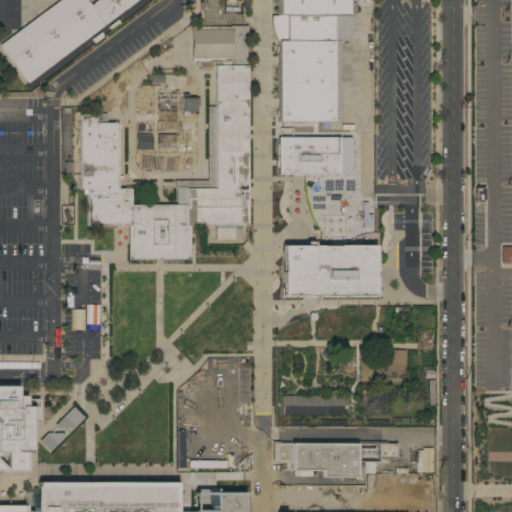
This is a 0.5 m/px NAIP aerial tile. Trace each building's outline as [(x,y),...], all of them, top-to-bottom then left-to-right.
[(0,45),(59,0),(86,0),(90,5),(96,0),(139,0),(28,83),(0,45)] [(278,42),(276,39),(274,33),(272,25),(272,16),(278,16),(278,0),(347,0),(347,16),(353,16),(353,21),(353,25),(352,30),(349,37),(347,41),(338,41),(339,122),(278,122),(278,42)] [(191,29),(192,60),(247,59),(246,28),(191,29)] [(87,219),(86,219),(86,213),(87,213),(87,194),(84,194),(84,189),(79,189),(80,115),(95,115),(95,113),(107,113),(107,123),(118,123),(118,186),(124,186),(124,189),(131,189),(131,205),(177,205),(177,189),(174,189),(174,181),(195,181),(195,179),(201,179),(201,181),(207,181),(207,107),(215,107),(215,91),(212,91),(212,84),(215,84),(215,66),(247,66),(247,226),(189,226),(189,260),(128,260),(128,226),(87,226),(87,219)] [(195,98),(182,99),(182,112),(196,111),(195,98)] [(281,137),(281,133),(294,133),(294,137),(339,138),(339,169),(341,170),(341,175),(277,175),(278,137),(281,137)] [(135,135),(136,150),(152,150),(151,135),(135,135)] [(475,189),(484,188),(485,203),(476,203),(475,189)] [(233,227),(233,240),(215,240),(215,227),(233,227)] [(373,245),(374,296),(282,296),(281,245),(373,245)] [(511,247),(500,247),(500,263),(511,263),(511,247)] [(386,350),(405,350),(406,366),(404,366),(404,372),(386,372),(386,350)] [(362,387),(362,415),(419,416),(418,388),(362,387)] [(0,397),(0,474),(27,475),(27,398),(0,397)] [(285,397),(285,416),(349,417),(348,398),(285,397)] [(84,419),(74,408),(38,441),(48,452),(84,419)] [(276,443),(276,460),(292,461),(291,472),(321,472),(321,478),(356,478),(356,463),(379,463),(379,459),(397,459),(397,445),(276,443)] [(0,511),(0,505),(26,506),(26,511),(37,511),(37,482),(178,483),(177,511),(0,511)] [(213,490),(213,487),(220,487),(220,490),(246,490),(246,511),(193,511),(193,490),(213,490)] [(334,511),(334,499),(363,498),(363,511),(334,511)]
